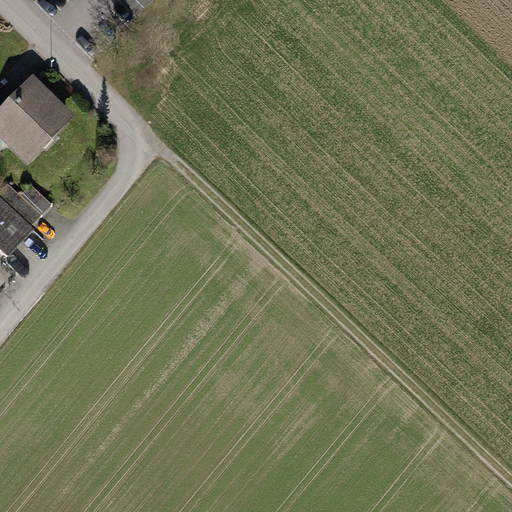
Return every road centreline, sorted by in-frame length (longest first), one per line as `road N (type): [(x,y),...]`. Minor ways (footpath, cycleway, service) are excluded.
road 1 (track): [(157,142),(511,474)]
road 2 (residential): [(9,0),(157,142),(0,328)]
